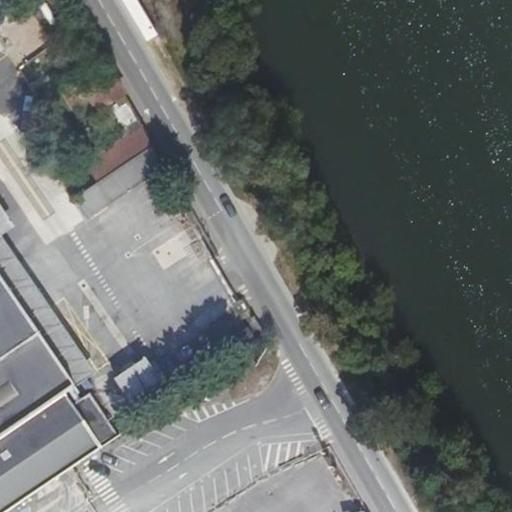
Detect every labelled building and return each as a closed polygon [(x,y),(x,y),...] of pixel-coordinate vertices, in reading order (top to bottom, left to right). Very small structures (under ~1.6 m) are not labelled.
[(114,73),(103,55),(58,82),(81,121),(125,93),(114,73)] [(155,144),(143,124),(86,164),(98,182),(153,145),(155,144)] [(75,197),(93,221),(169,172),(153,145),(98,182),(75,197)] [(168,178),(155,186),(164,201),(177,192),(168,178)] [(0,373),(43,346),(0,280),(0,373)] [(152,359),(120,378),(133,400),(166,381),(152,359)] [(220,389),(244,373),(235,360),(211,376),(220,389)] [(0,511),(5,511),(100,449),(64,398),(0,443),(0,511)]
